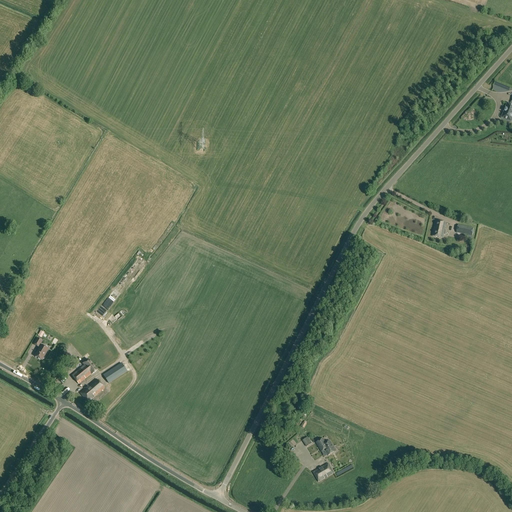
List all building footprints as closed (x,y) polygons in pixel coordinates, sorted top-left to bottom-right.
[(511,118),(511,104),(508,103),(502,117),(511,121),(511,118)] [(443,238),(447,223),(436,220),(432,236),(443,238)] [(471,227),(458,225),(457,232),(470,235),(471,227)] [(104,331),(81,347),(88,356),(111,340),(104,331)] [(34,344),(39,347),(42,341),(38,338),(34,344)] [(41,345),(35,356),(42,360),(48,349),(41,345)] [(92,374),(97,370),(88,359),(83,363),(84,365),(72,375),(79,384),(91,373),(92,374)] [(109,384),(127,371),(122,362),(103,375),(109,384)] [(57,390),(68,379),(62,373),(53,382),(51,384),(57,390)] [(125,381),(134,376),(132,373),(123,378),(125,381)] [(125,382),(127,385),(138,378),(136,374),(125,382)] [(88,403),(105,388),(97,379),(80,394),(88,403)] [(117,393),(103,404),(108,411),(123,401),(117,393)] [(307,447),(312,443),(308,437),(303,441),(307,447)] [(328,455),(332,453),(333,453),(335,452),(335,451),(336,451),(330,441),(326,443),(323,439),(317,442),(322,451),(325,449),(328,455)] [(299,462),(285,454),(282,459),(296,467),(299,462)] [(328,463),(313,472),(319,482),(334,473),(328,463)]
